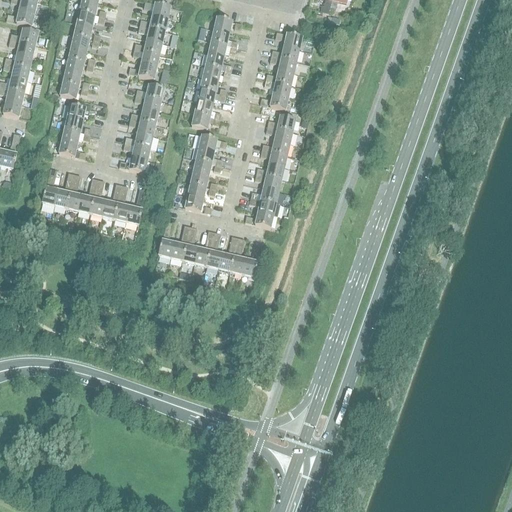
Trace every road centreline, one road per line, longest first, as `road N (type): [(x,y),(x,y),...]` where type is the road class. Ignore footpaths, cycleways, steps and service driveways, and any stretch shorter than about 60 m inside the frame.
road 1 (primary): [(323,456),(484,0)]
road 2 (primary): [(461,0),(323,386)]
road 3 (primary): [(0,377),(36,371),(80,378),(299,456)]
road 4 (primary): [(265,428),(89,370),(0,366)]
road 5 (residential): [(226,228),(248,126),(241,110),(266,5)]
road 6 (residential): [(98,175),(133,0)]
